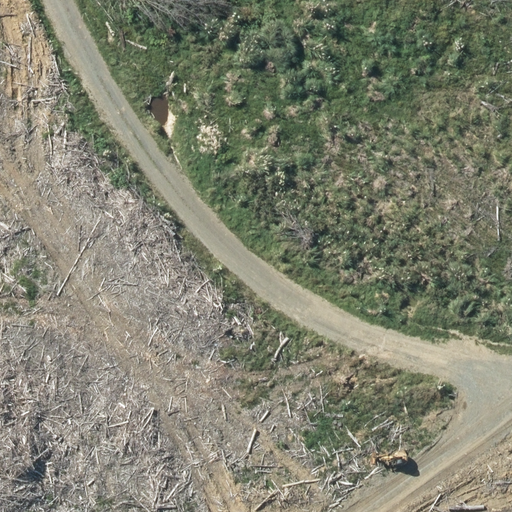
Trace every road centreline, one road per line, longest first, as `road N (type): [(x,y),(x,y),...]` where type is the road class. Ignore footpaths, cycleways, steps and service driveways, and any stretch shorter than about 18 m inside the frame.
road 1 (track): [(511,362),(359,329),(225,245),(129,127),(67,0)]
road 2 (track): [(221,511),(0,164)]
road 3 (track): [(511,380),(357,511)]
